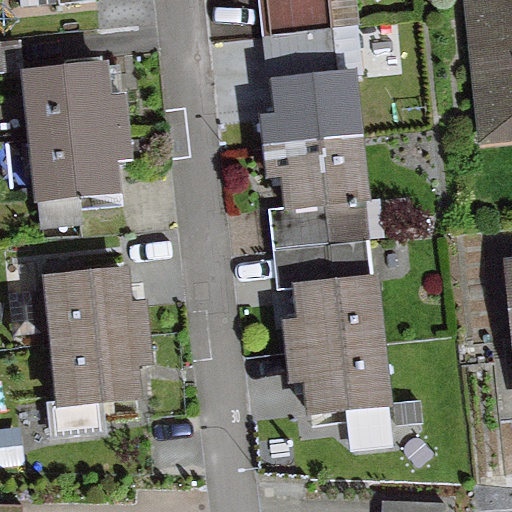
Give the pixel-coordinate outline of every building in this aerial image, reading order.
[(260,0),(264,39),(319,33),(319,31),(350,28),(347,0),(260,0)] [(511,129),(511,8),(473,12),(482,107),(500,105),(508,112),(510,130),(511,129)] [(259,121),(262,150),(344,141),(338,78),(324,79),(319,33),(264,39),(273,120),(259,121)] [(0,74),(9,73),(6,45),(0,45),(0,74)] [(27,140),(118,130),(116,103),(101,104),(98,69),(21,78),(27,140)] [(107,161),(121,159),(118,130),(27,140),(33,205),(110,197),(107,161)] [(351,203),(344,141),(262,150),(265,179),(280,177),(283,210),(269,212),(273,253),(351,246),(347,204),(351,203)] [(284,355),(365,346),(359,283),(355,284),(351,246),(273,253),(277,292),(292,290),(296,325),(281,326),(284,355)] [(511,250),(503,251),(511,338),(511,250)] [(122,297),(120,275),(42,282),(47,346),(140,337),(137,308),(123,310),(122,297)] [(92,406),(132,402),(129,366),(142,365),(140,337),(47,346),(53,409),(45,409),(47,435),(94,431),(92,406)] [(302,383),(304,407),(306,418),(372,411),(365,346),(284,355),(288,384),(302,383)] [(0,465),(12,464),(9,434),(0,435),(0,465)]
